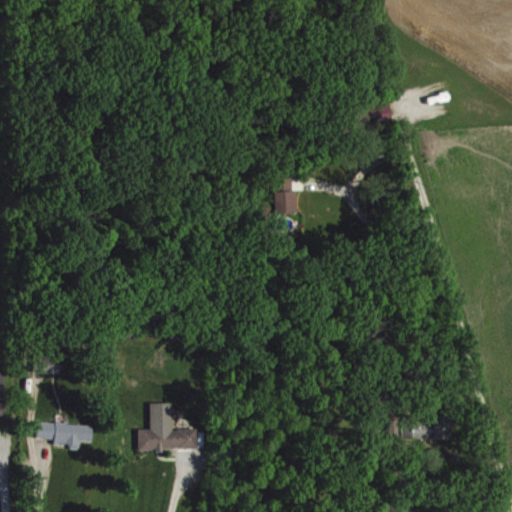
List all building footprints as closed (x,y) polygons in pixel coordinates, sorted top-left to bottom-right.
[(370,122),(393,117),(388,98),(366,104),(370,122)] [(275,213),(299,212),(299,189),(294,189),(294,176),(275,177),(275,213)] [(47,348),(47,355),(38,355),(38,372),(61,373),(62,349),(47,348)] [(175,402),(152,402),(153,429),(140,429),(141,449),(200,448),(199,428),(175,428),(175,402)] [(399,418),(426,418),(426,411),(446,411),(446,436),(399,436),(399,418)] [(95,424),(40,422),(39,437),(56,438),(56,445),(81,446),(81,440),(94,440),(95,424)]
